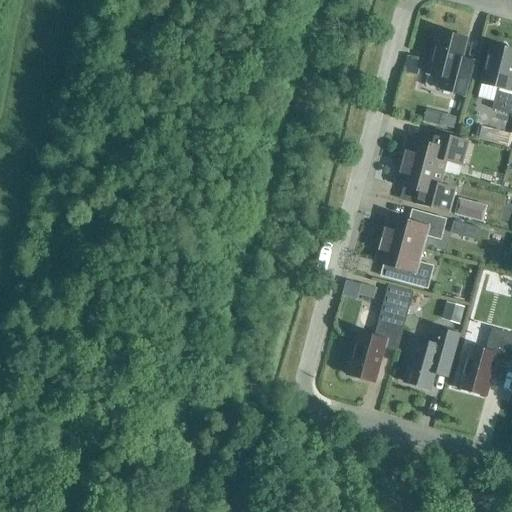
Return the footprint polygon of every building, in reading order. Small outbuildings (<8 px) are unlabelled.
[(451,35),(449,33),(445,31),(442,33),(438,32),(437,36),(434,38),(433,42),(435,45),(427,75),(443,79),(441,90),(464,97),(471,71),(459,68),(466,39),(451,35)] [(511,111),(511,82),(511,77),(511,51),(491,46),(480,84),(497,89),(493,106),(511,111)] [(455,132),(458,119),(443,115),(440,128),(455,132)] [(511,136),(476,129),(473,141),(511,150),(511,148),(511,136)] [(403,163),(442,174),(445,162),(461,166),(467,143),(432,134),(429,145),(406,139),(403,151),(406,152),(403,163)] [(439,186),(442,174),(403,163),(400,174),(397,174),(394,186),(417,192),(414,203),(448,213),(454,190),(439,186)] [(470,220),(474,204),(458,200),(453,216),(470,220)] [(382,240),(421,251),(425,237),(440,241),(446,220),(412,211),(409,222),(388,217),(382,240)] [(454,232),(481,237),(483,225),(456,220),(454,232)] [(418,263),(421,251),(382,240),(376,264),(396,269),(393,280),(427,290),(433,267),(418,263)] [(397,352),(407,315),(413,293),(388,286),(374,337),(358,333),(346,375),(374,383),(384,348),(397,352)] [(465,308),(446,303),(442,321),(460,326),(465,308)] [(509,363),(511,353),(511,334),(492,329),(486,351),(469,347),(458,389),(486,397),(496,359),(509,363)] [(448,377),(459,336),(438,330),(434,345),(413,339),(408,355),(412,356),(404,383),(430,390),(434,373),(448,377)]
